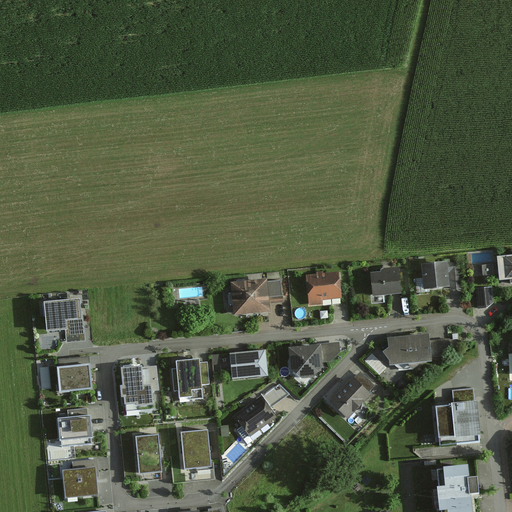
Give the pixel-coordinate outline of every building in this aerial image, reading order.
[(454,266),(425,268),(427,294),(456,292),(454,266)] [(495,277),(494,266),(486,267),(487,278),(495,277)] [(375,299),(404,296),(402,273),(372,277),(375,299)] [(311,307),(344,305),(342,278),(309,280),(311,307)] [(235,316),(269,313),(266,283),(232,286),(235,316)] [(491,289),(477,290),(479,310),(493,309),(491,289)] [(79,302),(45,305),(48,333),(66,332),(67,343),(85,341),(82,314),(80,314),(79,302)] [(393,363),(394,361),(395,369),(437,364),(437,361),(451,360),(449,340),(434,341),(434,337),(392,341),(393,347),(385,354),(393,363)] [(320,346),(320,347),(296,350),(298,375),(308,382),(321,380),(329,372),(328,364),(335,364),(342,352),(342,344),(320,346)] [(375,368),(383,364),(376,353),(368,358),(375,368)] [(234,380),(267,377),(264,354),(232,357),(234,380)] [(60,394),(91,391),(89,367),(87,367),(87,361),(63,364),(63,369),(58,370),(60,394)] [(178,371),(173,371),(175,392),(180,391),(180,400),(202,398),(201,385),(208,385),(207,364),(199,365),(199,363),(177,365),(178,371)] [(142,369),(122,371),(124,389),(122,389),(122,399),(125,399),(126,406),(138,405),(138,411),(153,410),(151,387),(143,388),(142,369)] [(381,393),(363,374),(332,403),(351,422),(381,393)] [(479,444),(478,437),(482,436),(479,405),(470,406),(468,391),(449,393),(451,408),(438,409),(442,448),(479,444)] [(250,438),(277,419),(261,397),(234,417),(250,438)] [(90,419),(59,421),(60,443),(62,442),(62,448),(92,446),(90,419)] [(207,434),(182,436),(185,471),(210,469),(207,434)] [(158,438),(137,440),(140,481),(161,479),(158,438)] [(95,470),(92,470),(92,462),(73,463),(74,472),(65,473),(67,499),(97,497),(95,470)] [(483,497),(480,478),(470,480),(468,468),(438,472),(443,511),(473,511),(472,499),(483,497)]
